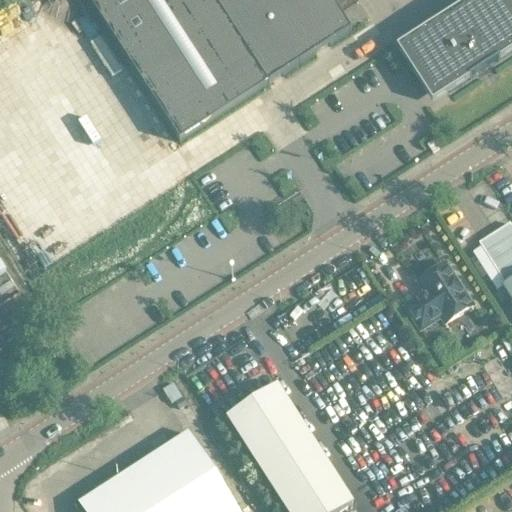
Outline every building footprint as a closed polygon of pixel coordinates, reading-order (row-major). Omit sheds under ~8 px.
[(329,0),(86,0),(178,143),(350,32),(329,0)] [(511,0),(458,0),(462,6),(396,48),(432,104),(511,52),(511,0)] [(459,206),(442,218),(457,239),(474,227),(459,206)] [(511,228),(509,224),(479,244),(505,285),(502,287),(511,302),(511,228)] [(440,318),(445,325),(473,307),(445,265),(440,268),(434,268),(425,274),(423,280),(418,283),(425,295),(405,308),(420,332),(440,318)] [(466,316),(457,323),(466,335),(476,328),(466,316)] [(33,362),(45,354),(34,338),(23,345),(33,362)] [(0,363),(7,374),(18,367),(9,354),(0,359),(0,363)] [(340,511),(353,504),(277,386),(226,419),(285,511),(340,511)] [(237,511),(187,435),(116,481),(114,478),(73,504),(78,511),(237,511)] [(244,507),(246,511),(258,511),(252,502),(244,507)]
